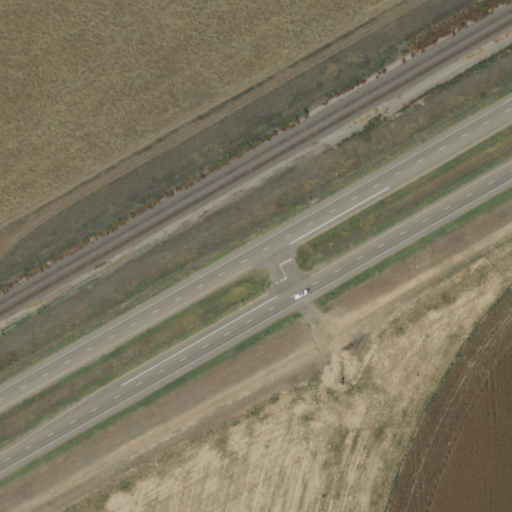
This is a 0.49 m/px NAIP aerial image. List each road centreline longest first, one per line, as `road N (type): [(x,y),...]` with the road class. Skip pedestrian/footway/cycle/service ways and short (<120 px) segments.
road 1 (trunk): [(511,108),(0,404)]
road 2 (trunk): [(0,467),(511,175)]
